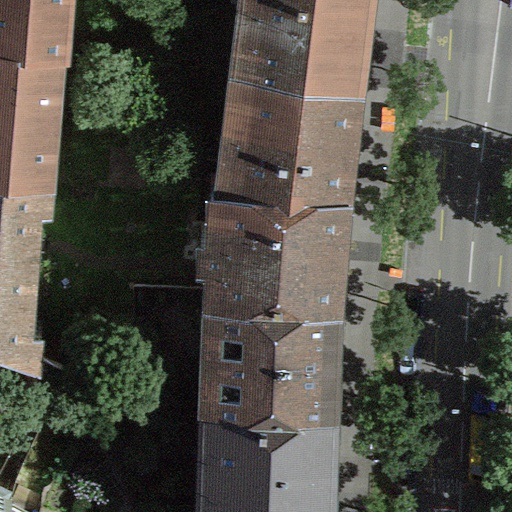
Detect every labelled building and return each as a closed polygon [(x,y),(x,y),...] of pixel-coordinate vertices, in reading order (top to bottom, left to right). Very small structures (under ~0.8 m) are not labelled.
[(0,0),(0,36),(63,41),(66,41),(69,0),(0,0)] [(247,57),(255,58),(361,71),(369,0),(239,0),(237,19),(252,21),(247,57)] [(0,167),(34,169),(41,169),(52,169),(62,44),(63,41),(0,36),(0,167)] [(233,176),(348,180),(361,71),(255,58),(247,57),(243,92),(229,91),(225,122),(227,123),(239,124),(233,176)] [(23,347),(27,349),(41,169),(34,169),(0,167),(0,336),(23,347)] [(338,290),(348,180),(233,176),(225,176),(223,222),(210,221),(202,221),(201,253),(209,254),(222,254),(221,286),(225,286),(226,286),(338,290)] [(333,400),(334,400),(338,290),(226,286),(225,286),(221,286),(220,319),(206,318),(205,362),(218,362),(217,396),(333,400)] [(220,506),(237,506),(330,510),(334,400),(333,400),(217,396),(216,429),(202,428),(201,471),(214,472),(213,506),(220,506)] [(0,511),(4,511),(10,501),(10,500),(12,495),(0,489),(0,511)]
